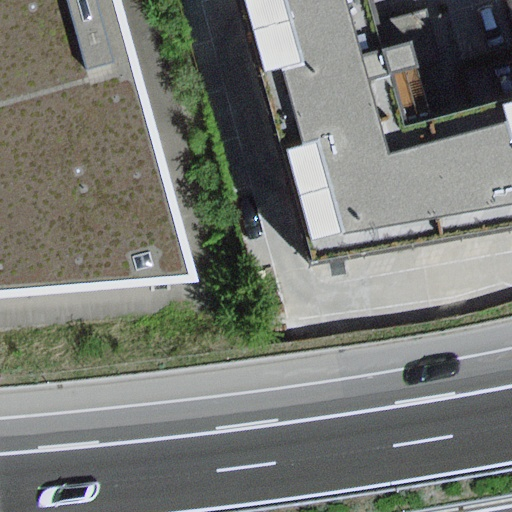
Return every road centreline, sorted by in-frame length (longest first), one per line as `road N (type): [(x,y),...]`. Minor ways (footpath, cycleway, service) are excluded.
road 1 (motorway): [(318,456),(0,491)]
road 2 (motorway): [(511,365),(435,383),(318,456)]
road 3 (motorway): [(511,423),(318,456)]
